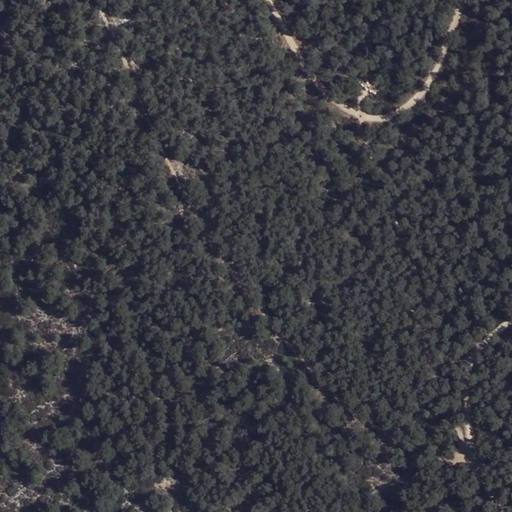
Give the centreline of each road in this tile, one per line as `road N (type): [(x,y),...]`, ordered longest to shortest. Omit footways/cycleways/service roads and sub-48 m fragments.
road 1 (track): [(89,0),(186,200),(270,325),(332,393),(381,427),(427,451),(471,448)]
road 2 (track): [(268,0),(325,91),(373,118),(402,109),(425,86),(463,0)]
road 3 (track): [(502,511),(471,448),(467,371),(484,338),(511,319)]
